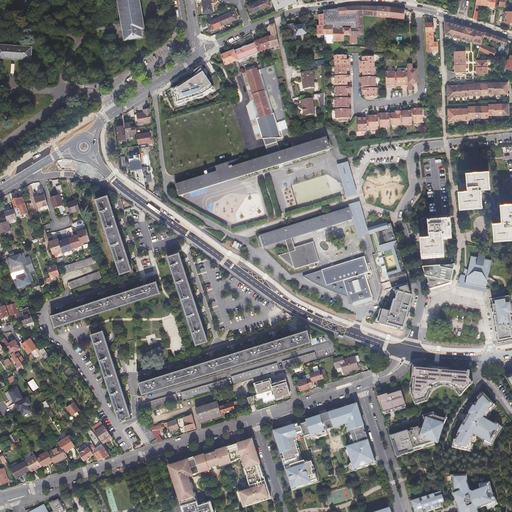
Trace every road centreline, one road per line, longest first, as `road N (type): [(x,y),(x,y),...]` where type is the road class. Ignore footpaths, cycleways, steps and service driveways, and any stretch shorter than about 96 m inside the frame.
road 1 (tertiary): [(407,351),(335,329),(283,301),(101,166)]
road 2 (unclassified): [(407,351),(420,298),(399,216),(414,185),(412,154),(425,145),(511,136)]
road 3 (residential): [(420,8),(322,5),(248,28)]
road 4 (residential): [(6,496),(152,453)]
road 5 (residential): [(420,8),(421,92),(356,105)]
road 6 (residential): [(398,511),(359,385)]
